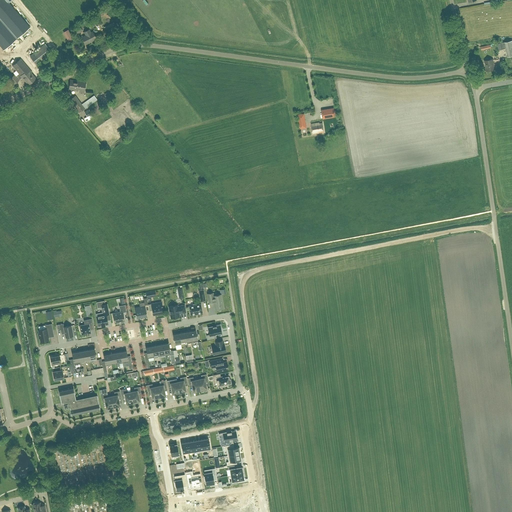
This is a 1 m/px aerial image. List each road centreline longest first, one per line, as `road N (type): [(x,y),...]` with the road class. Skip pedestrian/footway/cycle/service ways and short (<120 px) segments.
road 1 (unclassified): [(0,106),(138,46),(395,77),(468,69)]
road 2 (unclassified): [(511,349),(473,88)]
road 3 (residential): [(164,326),(227,316),(241,390)]
road 4 (residential): [(51,414),(40,349),(101,338)]
